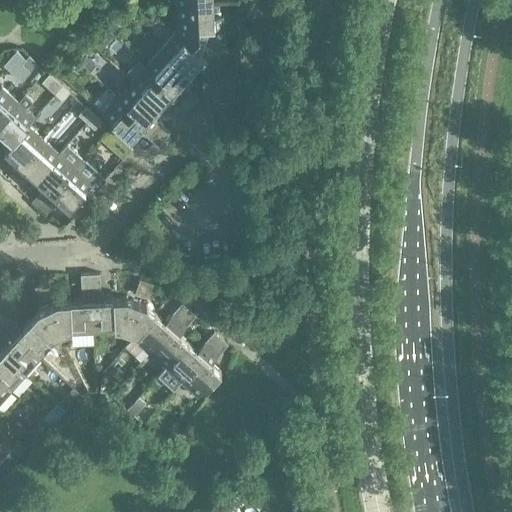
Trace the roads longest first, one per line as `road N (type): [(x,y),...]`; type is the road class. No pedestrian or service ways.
road 1 (secondary): [(439,0),(411,208),(413,386),(433,511)]
road 2 (secondary): [(467,511),(444,273),(447,162),(473,0)]
road 3 (residential): [(0,263),(91,247),(254,53),(253,0)]
